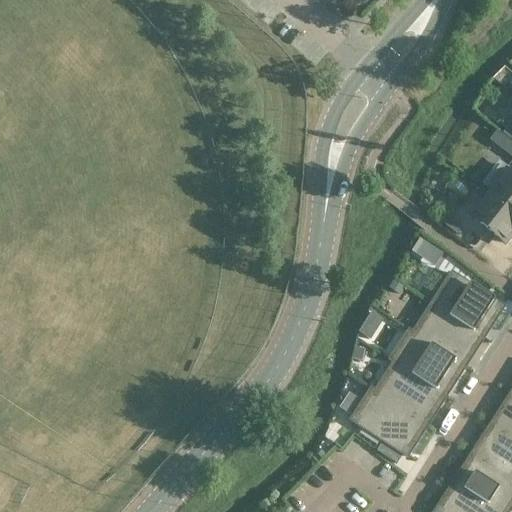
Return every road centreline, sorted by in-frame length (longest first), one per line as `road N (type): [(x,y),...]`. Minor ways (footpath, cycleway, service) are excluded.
road 1 (tertiary): [(151,511),(274,369),(318,259),(325,207)]
road 2 (residential): [(511,341),(402,511)]
road 3 (tertiary): [(362,71),(324,134),(325,207)]
road 4 (tertiary): [(325,207),(384,91)]
